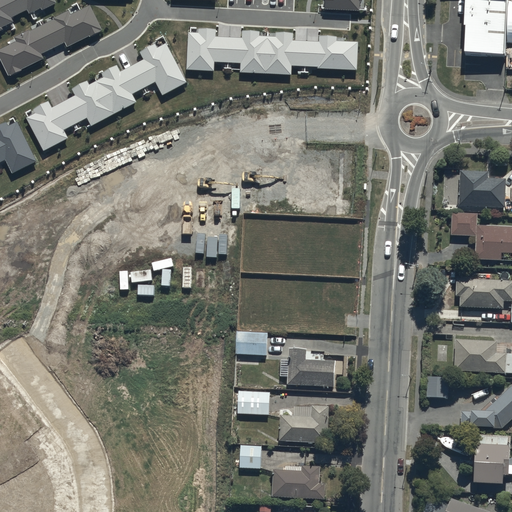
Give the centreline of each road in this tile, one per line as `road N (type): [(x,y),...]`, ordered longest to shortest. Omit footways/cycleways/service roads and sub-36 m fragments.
road 1 (tertiary): [(388,124),(265,123),(166,144),(0,223)]
road 2 (tertiary): [(410,144),(395,257),(381,511)]
road 3 (residential): [(152,14),(351,22)]
road 4 (residential): [(0,106),(123,43),(152,14)]
